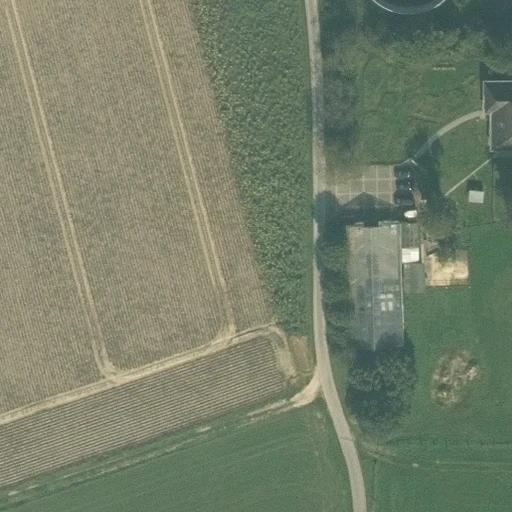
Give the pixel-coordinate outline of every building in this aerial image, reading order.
[(511,144),(511,80),(486,80),(486,108),(498,108),(498,116),(492,116),(493,145),(511,144)] [(483,189),(468,188),(468,200),(482,201),(483,189)] [(422,225),(438,243),(454,229),(438,211),(422,225)] [(342,223),(345,345),(403,344),(402,290),(401,276),(401,260),(400,246),(418,245),(417,221),(342,223)] [(418,260),(418,245),(400,246),(401,260),(418,260)] [(401,260),(402,290),(424,290),(424,260),(418,260),(401,260)]
